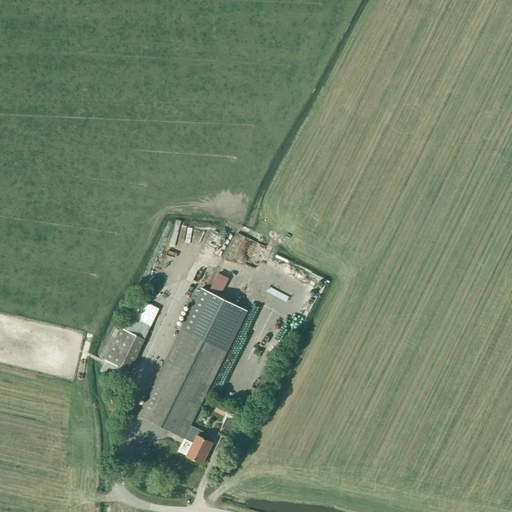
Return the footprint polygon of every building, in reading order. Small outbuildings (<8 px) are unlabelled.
[(210,291),(221,297),(230,279),(219,273),(210,291)] [(204,440),(207,434),(190,426),(246,311),(200,289),(138,416),(184,439),(193,443),(186,457),(202,464),(212,444),(204,440)] [(144,302),(142,309),(134,306),(129,319),(153,327),(160,308),(144,302)] [(104,360),(128,372),(144,340),(120,328),(104,360)] [(240,382),(232,396),(248,404),(256,390),(240,382)] [(221,431),(232,435),(238,417),(228,413),(221,431)]
